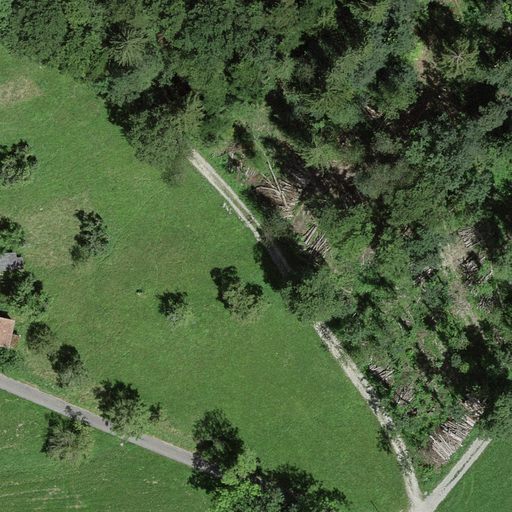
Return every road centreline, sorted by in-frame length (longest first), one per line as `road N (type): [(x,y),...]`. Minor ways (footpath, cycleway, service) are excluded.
road 1 (track): [(34,0),(217,181),(294,277),(399,443),(415,511)]
road 2 (track): [(0,382),(319,511)]
road 3 (track): [(422,511),(511,400)]
